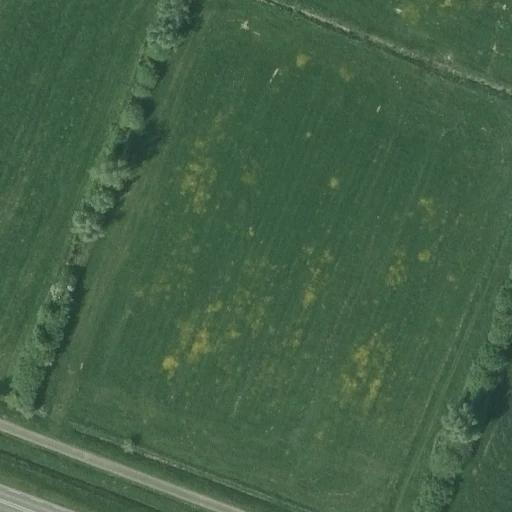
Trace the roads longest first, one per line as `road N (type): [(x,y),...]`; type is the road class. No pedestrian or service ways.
road 1 (track): [(405,511),(511,247)]
road 2 (unclassified): [(231,511),(0,424)]
